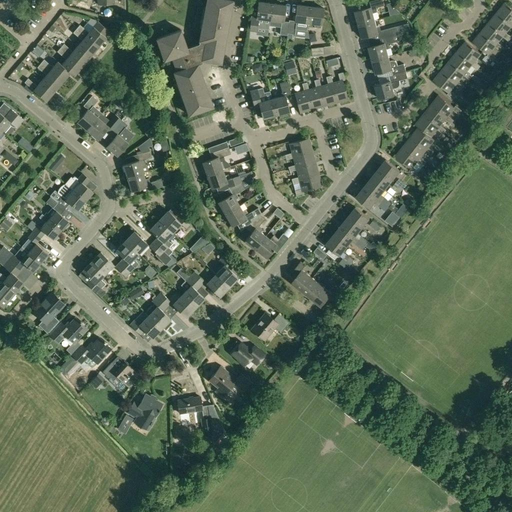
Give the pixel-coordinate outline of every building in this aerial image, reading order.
[(180,29),(156,38),(164,60),(172,57),(176,70),(173,72),(189,115),(213,106),(209,107),(194,62),(201,60),(221,63),(224,44),(221,43),(229,0),(232,1),(232,0),(230,0),(205,0),(198,43),(184,48),(178,31),(181,30),(180,29)] [(371,8),(355,12),(358,24),(375,20),(373,13),(378,12),(377,8),(385,5),(383,0),(375,0),(370,2),(371,8)] [(251,18),(249,31),(256,32),(257,29),(269,30),(269,26),(269,24),(270,20),(272,4),(258,2),(257,11),(252,10),(251,18)] [(511,7),(505,2),(497,12),(511,24),(511,26),(511,27),(511,7)] [(269,24),(269,26),(281,27),(280,35),(287,36),(287,34),(289,22),(283,22),(285,6),(272,4),(270,20),(269,24)] [(289,22),(287,34),(292,34),(295,35),(295,29),(307,31),(307,23),(309,7),(296,5),(294,21),(289,20),(289,22)] [(309,7),(307,23),(314,24),(314,28),(320,29),(321,25),(323,9),(309,7)] [(496,14),(489,22),(505,35),(504,37),(509,41),(511,37),(511,36),(507,33),(511,27),(511,26),(511,24),(497,12),(496,14)] [(375,20),(358,24),(362,38),(378,34),(380,39),(383,38),(399,34),(397,27),(378,32),(375,20)] [(80,25),(77,29),(98,47),(106,38),(105,37),(110,32),(98,22),(89,33),(80,25)] [(488,24),(481,32),(497,45),(496,46),(499,49),(500,50),(501,51),(504,47),(499,42),(504,37),(505,35),(489,22),(488,24)] [(77,29),(73,33),(82,40),(77,46),(90,57),(98,47),(77,29)] [(480,33),(473,42),(489,55),(488,56),(493,61),(496,57),(495,56),(494,55),(491,52),(496,46),(497,45),(481,32),(480,33)] [(369,49),(368,50),(369,54),(371,55),(372,60),(388,56),(385,46),(401,41),(399,34),(383,38),(385,43),(369,47),(369,49)] [(466,41),(458,51),(474,64),(472,66),(477,70),(481,66),(475,62),(482,54),(466,41)] [(64,44),(60,48),(82,67),(90,57),(77,46),(73,52),(64,44)] [(323,47),(311,49),(312,56),(324,54),(323,47)] [(60,48),(57,52),(66,59),(61,65),(70,72),(70,73),(74,76),(82,67),(60,48)] [(456,53),(450,61),(466,74),(464,76),(469,80),(473,76),(467,72),(472,66),(474,64),(458,51),(456,53)] [(374,66),(372,68),(373,71),(375,72),(376,74),(392,69),(393,75),(406,71),(404,64),(399,66),(398,66),(398,65),(398,64),(397,63),(396,62),(395,62),(395,61),(394,61),(393,61),(392,61),(391,61),(390,61),(388,56),(372,60),(374,66)] [(292,59),(283,62),(286,69),(295,66),(292,59)] [(44,60),(41,64),(62,82),(70,73),(70,72),(61,65),(58,62),(53,68),(44,60)] [(448,63),(442,70),(458,84),(456,85),(462,90),(465,86),(460,81),(464,76),(466,74),(450,61),(448,63)] [(41,64),(37,68),(46,75),(42,80),(55,91),(62,82),(41,64)] [(440,72),(433,80),(449,93),(448,94),(448,95),(454,100),(457,96),(451,91),(456,85),(458,84),(442,70),(440,72)] [(391,81),(375,86),(378,99),(394,94),(393,89),(395,89),(396,88),(397,88),(397,87),(398,87),(399,86),(399,85),(400,85),(400,84),(400,83),(400,82),(400,81),(408,78),(406,71),(393,75),(389,76),(391,81)] [(333,83),(330,84),(336,104),(348,100),(343,81),(345,81),(343,73),(338,74),(340,81),(333,83)] [(321,87),(318,87),(324,107),(336,104),(330,84),(333,83),(331,76),(326,77),(328,85),(321,87)] [(272,99),(276,115),(289,112),(285,96),(290,95),(285,77),(280,79),(281,83),(280,83),(282,93),(283,96),(279,97),(272,99)] [(28,78),(25,82),(34,90),(33,90),(46,101),(55,91),(42,80),(37,86),(28,78)] [(308,90),(306,91),(312,110),(324,107),(318,87),(321,87),(319,79),(314,81),(316,88),(308,90)] [(482,80),(478,84),(484,89),(488,85),(482,80)] [(304,91),(294,94),(300,114),(312,110),(306,91),(308,90),(306,83),(304,83),(302,84),(304,91)] [(263,88),(250,91),(253,104),(259,103),(262,117),(263,119),(276,115),(272,99),(269,91),(264,93),(263,88)] [(237,99),(244,99),(244,89),(236,90),(237,99)] [(439,95),(431,105),(447,118),(448,116),(453,110),(459,114),(462,111),(456,106),(454,107),(439,95)] [(88,110),(77,122),(87,130),(98,118),(101,114),(102,113),(97,109),(93,106),(98,101),(92,96),(83,106),(88,110)] [(431,105),(424,115),(440,128),(441,126),(445,120),(451,124),(454,120),(448,116),(447,118),(431,105)] [(133,106),(126,115),(131,119),(138,110),(133,106)] [(0,113),(0,129),(2,131),(8,124),(13,127),(16,127),(23,119),(12,110),(5,118),(0,113)] [(98,118),(87,130),(98,139),(108,127),(112,131),(121,120),(117,117),(115,115),(110,122),(101,114),(98,118)] [(424,115),(416,125),(419,127),(432,137),(438,130),(443,134),(447,130),(441,126),(440,128),(424,115)] [(117,134),(107,147),(117,155),(127,143),(134,135),(125,128),(127,125),(121,120),(112,131),(117,134)] [(154,126),(145,133),(148,137),(148,138),(158,131),(157,130),(154,126)] [(419,127),(411,137),(427,150),(426,151),(431,156),(435,152),(429,147),(435,140),(432,137),(419,127)] [(144,142),(138,147),(139,149),(141,151),(147,149),(149,149),(148,147),(152,146),(150,137),(144,142)] [(410,139),(403,147),(419,160),(418,162),(424,166),(427,162),(421,157),(426,151),(427,150),(411,137),(410,139)] [(292,153),(284,155),(286,160),(293,158),(292,156),(312,150),(309,138),(289,144),(292,153)] [(27,142),(23,147),(29,152),(33,147),(27,142)] [(203,163),(201,166),(204,174),(206,174),(207,176),(223,170),(230,167),(229,164),(227,162),(225,161),(224,161),(223,157),(231,154),(228,147),(210,154),(212,159),(202,163),(203,163)] [(402,149),(395,157),(411,169),(410,171),(416,176),(419,172),(414,167),(418,162),(419,160),(403,147),(402,149)] [(139,160),(123,165),(127,178),(143,173),(147,172),(148,170),(144,160),(152,158),(149,151),(149,149),(147,149),(141,151),(136,153),(137,155),(139,160)] [(295,165),(288,167),(289,172),(297,170),(296,168),(315,162),(312,150),(292,156),(293,158),(295,165)] [(386,160),(379,169),(393,180),(400,171),(386,160)] [(299,177),(291,179),(292,184),(300,182),(299,180),(318,174),(315,162),(296,168),(297,170),(299,177)] [(51,163),(47,167),(52,171),(56,167),(51,163)] [(174,164),(166,166),(168,173),(176,171),(174,164)] [(379,169),(371,179),(385,190),(393,180),(379,169)] [(223,170),(207,176),(211,188),(216,186),(218,193),(241,183),(239,176),(229,180),(227,175),(225,176),(223,170)] [(143,173),(127,178),(131,191),(133,190),(147,186),(148,191),(163,187),(161,179),(150,183),(149,179),(145,180),(143,173)] [(71,177),(65,184),(86,201),(93,192),(85,186),(90,180),(83,174),(78,180),(74,176),(72,178),(71,177)] [(302,189),(294,191),(296,196),(303,194),(302,192),(322,186),(318,174),(299,180),(300,182),(302,189)] [(371,179),(364,188),(378,199),(385,190),(371,179)] [(399,179),(396,183),(404,189),(406,185),(399,179)] [(222,200),(218,203),(225,214),(239,206),(235,199),(233,196),(236,194),(245,189),(241,183),(218,193),(219,194),(222,200)] [(396,183),(392,187),(400,193),(404,189),(396,183)] [(54,190),(50,196),(58,202),(66,209),(70,204),(78,210),(86,201),(65,184),(64,184),(60,186),(59,189),(57,193),(54,190)] [(364,188),(356,197),(370,208),(378,199),(364,188)] [(30,190),(25,195),(30,199),(34,194),(30,190)] [(384,198),(381,201),(388,207),(392,204),(384,198)] [(381,201),(378,205),(385,211),(388,207),(381,201)] [(46,212),(44,215),(61,230),(64,227),(66,228),(70,224),(68,222),(69,221),(61,215),(66,209),(58,202),(53,208),(56,212),(52,217),(46,212)] [(239,206),(225,214),(231,226),(236,223),(241,231),(245,228),(249,224),(259,215),(260,215),(261,214),(258,208),(247,214),(245,211),(243,212),(239,206)] [(356,207),(349,217),(362,228),(370,218),(356,207)] [(168,211),(159,220),(172,233),(181,224),(187,229),(191,225),(181,215),(177,220),(168,211)] [(37,225),(33,231),(41,238),(46,233),(54,239),(61,230),(44,215),(42,214),(39,217),(46,223),(42,229),(37,225)] [(249,224),(245,228),(251,233),(245,241),(256,250),(266,237),(257,229),(265,219),(260,215),(259,215),(249,224)] [(30,217),(25,221),(30,226),(35,223),(30,217)] [(349,217),(341,226),(355,237),(356,236),(358,233),(362,228),(349,217)] [(5,218),(0,224),(7,230),(12,224),(5,218)] [(159,220),(150,230),(159,238),(154,243),(164,252),(168,256),(172,252),(168,248),(169,247),(171,244),(166,239),(172,233),(159,220)] [(373,221),(370,225),(377,231),(381,227),(373,221)] [(341,226),(334,235),(347,247),(352,241),(355,237),(341,226)] [(33,231),(28,237),(35,244),(41,238),(33,231)] [(134,232),(125,241),(138,254),(147,245),(134,232)] [(266,237),(256,250),(266,258),(272,250),(277,253),(289,238),(283,234),(278,239),(273,235),(270,240),(266,237)] [(334,235),(326,245),(340,256),(343,252),(347,247),(334,235)] [(362,236),(358,240),(366,246),(369,242),(362,236)] [(198,240),(190,248),(193,251),(203,245),(198,240)] [(358,240),(355,244),(362,250),(366,246),(358,240)] [(125,241),(116,251),(125,259),(121,264),(130,273),(134,269),(138,264),(133,259),(138,254),(125,241)] [(154,243),(150,248),(157,254),(159,257),(164,252),(154,243)] [(37,244),(29,253),(41,263),(49,254),(37,244)] [(317,247),(314,252),(323,260),(327,255),(317,247)] [(157,254),(155,255),(165,265),(171,259),(168,256),(164,252),(159,257),(157,254)] [(12,253),(7,259),(21,271),(26,265),(34,272),(41,263),(29,253),(22,262),(12,253)] [(100,253),(91,262),(105,274),(113,265),(100,253)] [(225,265),(216,275),(229,287),(238,278),(229,269),(234,265),(224,255),(219,260),(225,265)] [(347,255),(343,259),(351,265),(354,260),(347,255)] [(0,273),(0,278),(5,282),(16,292),(23,283),(16,277),(21,271),(7,259),(2,265),(12,273),(7,279),(0,273)] [(91,262),(82,271),(92,280),(87,284),(97,294),(101,289),(106,284),(100,279),(105,274),(91,262)] [(298,275),(292,283),(312,299),(322,286),(302,270),(305,266),(300,262),(293,271),(298,275)] [(121,264),(116,269),(126,278),(130,273),(121,264)] [(149,265),(146,268),(153,276),(157,272),(149,265)] [(355,268),(352,273),(356,277),(360,272),(355,268)] [(194,272),(190,277),(199,286),(204,281),(194,272)] [(185,281),(181,286),(186,291),(182,295),(195,308),(204,299),(195,290),(199,286),(190,277),(185,273),(181,277),(185,281)] [(216,275),(207,284),(220,296),(229,287),(216,275)] [(115,285),(122,295),(131,289),(124,279),(115,285)] [(0,302),(4,306),(6,303),(8,304),(15,296),(14,294),(16,292),(5,282),(0,287),(0,302)] [(322,286),(312,299),(322,307),(326,302),(331,305),(333,303),(340,293),(336,290),(332,294),(322,286)] [(161,292),(156,297),(166,306),(170,302),(161,292)] [(52,293),(35,311),(36,311),(45,320),(39,326),(48,334),(60,322),(54,317),(65,305),(52,293)] [(182,295),(173,305),(177,308),(186,317),(195,308),(182,295)] [(124,297),(120,302),(125,306),(129,301),(124,297)] [(152,311),(148,316),(161,329),(170,319),(168,317),(162,311),(166,306),(156,297),(152,301),(154,303),(149,308),(152,311)] [(265,314),(252,330),(265,340),(275,328),(281,333),(289,323),(279,314),(273,320),(265,314)] [(134,320),(130,325),(139,334),(144,329),(152,337),(153,338),(161,329),(148,316),(139,325),(134,320)] [(60,322),(48,334),(51,336),(58,343),(65,335),(67,336),(73,343),(87,328),(77,319),(68,329),(62,324),(60,322)] [(82,347),(73,356),(79,362),(81,364),(84,360),(85,361),(91,367),(93,367),(96,363),(97,363),(98,362),(104,356),(111,348),(107,344),(107,343),(105,342),(105,343),(101,339),(88,351),(83,346),(82,347)] [(241,343),(231,354),(238,360),(237,361),(244,367),(250,360),(257,365),(265,355),(254,346),(250,351),(241,343)] [(104,356),(98,362),(101,365),(107,359),(104,356)] [(112,364),(103,373),(109,379),(119,378),(128,387),(139,375),(125,362),(118,370),(112,364)] [(221,367),(211,380),(220,387),(216,392),(223,397),(234,384),(243,391),(247,387),(250,382),(241,374),(236,380),(221,367)] [(94,377),(89,382),(95,388),(102,381),(99,378),(96,375),(94,377)] [(135,403),(129,413),(138,419),(136,423),(149,430),(151,426),(152,426),(154,423),(153,423),(159,412),(160,413),(161,411),(160,410),(163,405),(146,395),(140,406),(135,403)] [(201,397),(178,401),(180,414),(202,411),(203,419),(210,418),(208,406),(202,407),(201,397)] [(205,428),(212,427),(211,420),(204,421),(205,428)] [(167,470),(161,472),(163,481),(169,479),(167,470)]
